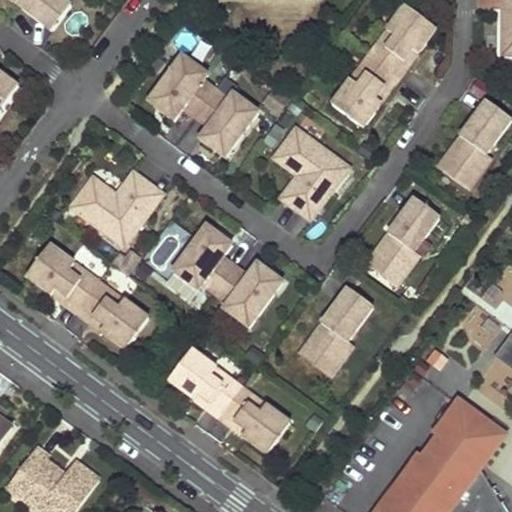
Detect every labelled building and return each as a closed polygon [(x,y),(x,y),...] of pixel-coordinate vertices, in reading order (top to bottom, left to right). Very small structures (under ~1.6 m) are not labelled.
[(9,0),(25,11),(28,7),(18,0),(9,0)] [(18,0),(28,7),(25,11),(54,33),(73,8),(63,0),(18,0)] [(511,0),(503,0),(504,10),(511,9),(511,16),(504,17),(503,57),(511,57),(511,0)] [(380,44),(370,57),(396,76),(414,52),(420,56),(438,31),(407,8),(389,33),(396,38),(388,50),(380,44)] [(389,33),(380,44),(388,50),(396,38),(389,33)] [(414,52),(396,76),(402,80),(420,56),(414,52)] [(396,76),(370,57),(360,71),(368,77),(360,88),(352,82),(334,107),(365,130),(383,105),(378,101),(396,76)] [(184,58),(159,92),(171,101),(162,112),(176,123),(185,110),(197,119),(218,92),(206,83),(195,74),(199,68),(184,58)] [(210,77),(199,68),(195,74),(206,83),(210,77)] [(360,71),(352,82),(360,88),(368,77),(360,71)] [(0,116),(21,89),(0,73),(0,116)] [(396,76),(378,101),(383,105),(402,80),(396,76)] [(159,92),(150,104),(162,112),(171,101),(159,92)] [(218,92),(197,119),(210,129),(201,141),(215,151),(224,140),(235,148),(261,114),(246,103),(242,109),(231,101),(218,92)] [(246,103),(235,95),(231,101),(242,109),(246,103)] [(511,123),(511,120),(488,103),(467,132),(471,135),(450,163),(477,183),(494,161),(488,157),(511,123)] [(296,132),(275,161),(299,178),(303,181),(287,204),(286,204),(300,214),(303,210),(315,218),(316,219),(351,172),(296,132)] [(467,132),(440,169),(471,192),(477,183),(450,163),(471,135),(467,132)] [(227,160),(235,148),(224,140),(215,151),(227,160)] [(140,177),(135,174),(118,196),(123,199),(140,177)] [(95,179),(74,208),(128,248),(162,201),(162,200),(150,192),(153,188),(154,187),(140,177),(123,199),(118,196),(95,179)] [(299,178),(283,201),(287,204),(303,181),(299,178)] [(153,188),(150,192),(162,200),(165,196),(153,188)] [(416,201),(395,230),(399,233),(379,261),(405,281),(422,258),(416,254),(442,219),(416,201)] [(303,210),(300,214),(312,222),(315,218),(303,210)] [(209,228),(200,239),(211,248),(220,236),(209,228)] [(395,230),(368,266),(399,289),(405,281),(379,261),(399,233),(395,230)] [(200,239),(175,274),(189,284),(193,279),(204,287),(217,296),(237,268),(225,259),(234,247),(220,236),(211,248),(200,239)] [(52,247),(29,279),(54,297),(58,291),(82,310),(101,284),(88,274),(82,282),(71,273),(77,266),(52,247)] [(237,268),(217,296),(229,305),(241,314),(236,319),(251,330),(276,296),(264,287),(273,275),(259,265),(250,277),(237,268)] [(77,266),(71,273),(82,282),(88,274),(77,266)] [(273,275),(264,287),(276,296),(285,284),(273,275)] [(204,287),(193,279),(189,284),(200,293),(204,287)] [(101,284),(82,310),(107,328),(103,333),(127,352),(151,320),(126,302),(120,310),(109,302),(115,294),(101,284)] [(58,291),(54,297),(78,315),(82,310),(58,291)] [(375,309),(350,291),(328,320),(332,323),(312,351),(339,371),(355,348),(349,344),(375,309)] [(126,302),(115,294),(109,302),(120,310),(126,302)] [(229,305),(225,311),(236,319),(241,314),(229,305)] [(82,310),(78,315),(103,333),(107,328),(82,310)] [(328,320),(302,356),(333,379),(339,371),(312,351),(332,323),(328,320)] [(511,337),(496,358),(511,369),(511,337)] [(195,352),(171,383),(195,401),(200,396),(224,415),(244,388),(230,379),(225,386),(213,378),(219,370),(195,352)] [(230,379),(219,370),(213,378),(225,386),(230,379)] [(244,388),(224,415),(249,433),(245,438),(269,457),(293,425),(268,407),(262,415),(251,406),(257,398),(244,388)] [(200,396),(195,401),(220,420),(224,415),(200,396)] [(268,407),(257,398),(251,406),(262,415),(268,407)] [(461,406),(438,437),(480,468),(481,467),(481,468),(504,438),(461,406)] [(9,417),(0,410),(0,419),(4,423),(9,417)] [(224,415),(220,420),(245,438),(249,433),(224,415)] [(4,423),(0,419),(0,451),(15,430),(4,423)] [(505,511),(494,493),(495,492),(481,468),(481,467),(480,468),(438,437),(437,438),(439,440),(425,458),(423,457),(382,511),(505,511)] [(40,452),(38,450),(15,482),(17,483),(27,491),(29,503),(39,511),(40,511),(79,511),(102,482),(77,464),(67,477),(63,482),(58,478),(56,470),(48,463),(51,460),(40,452)] [(63,482),(67,477),(56,470),(58,478),(63,482)] [(14,483),(10,489),(29,503),(27,491),(17,483),(15,482),(14,483)]
